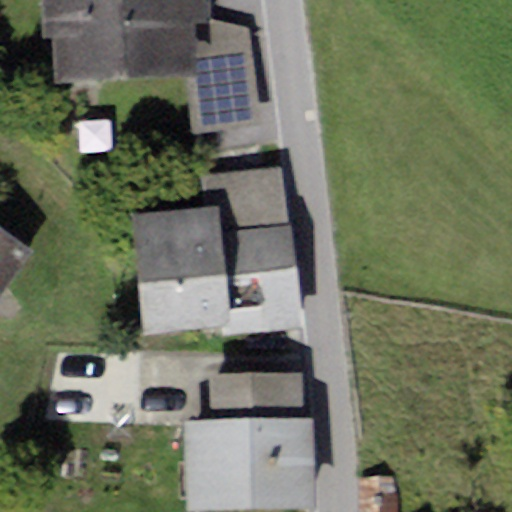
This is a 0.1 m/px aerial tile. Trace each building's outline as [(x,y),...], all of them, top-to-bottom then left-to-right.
[(44,0),(46,34),(56,33),(59,78),(193,72),(194,72),(192,23),(208,22),(206,0),(44,0)] [(249,32),(208,22),(192,23),(194,72),(193,72),(199,129),(259,123),(249,32)] [(201,175),(205,205),(219,204),(221,231),(285,225),(279,167),(201,175)] [(205,205),(134,212),(145,333),(223,326),(224,337),(304,329),(294,224),(285,225),(221,231),(219,204),(205,205)] [(0,297),(31,253),(0,231),(0,297)] [(214,421),(185,423),(189,511),(247,511),(317,509),(313,417),(304,418),(301,372),(212,376),(214,421)] [(396,511),(395,476),(359,478),(360,511),(396,511)]
